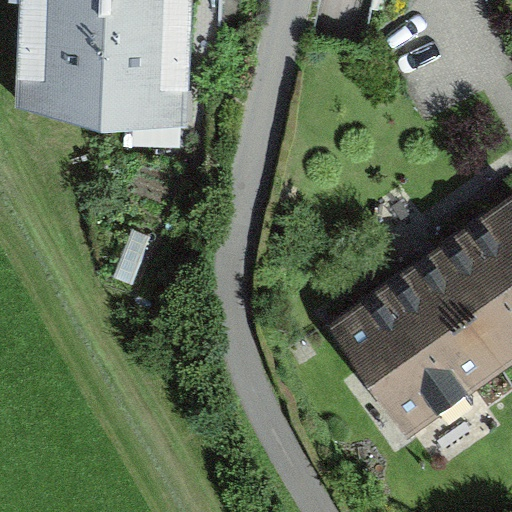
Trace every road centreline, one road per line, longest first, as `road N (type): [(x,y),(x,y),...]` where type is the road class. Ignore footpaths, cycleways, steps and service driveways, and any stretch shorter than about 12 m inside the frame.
road 1 (residential): [(237,272),(261,66),(288,0)]
road 2 (unclassified): [(237,272),(262,433),(300,511)]
